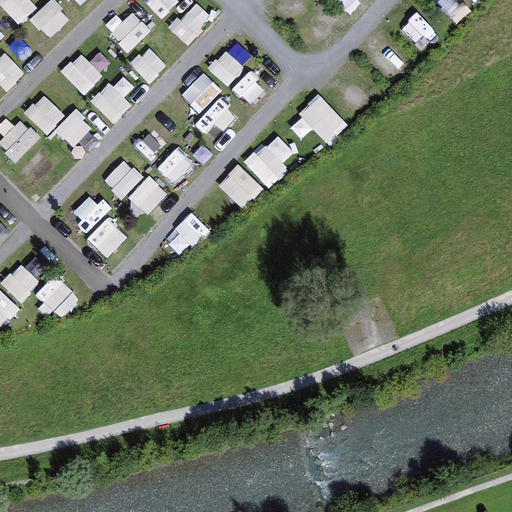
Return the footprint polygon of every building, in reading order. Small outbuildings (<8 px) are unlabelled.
[(11,0),(0,11),(0,13),(19,32),(36,15),(21,0),(11,0)] [(343,0),(337,7),(352,23),(375,0),(343,0)] [(46,46),(71,30),(57,8),(32,24),(46,46)] [(130,62),(152,40),(134,22),(112,44),(130,62)] [(227,93),(243,77),(226,60),(210,77),(227,93)] [(0,92),(7,100),(25,83),(5,61),(0,65),(0,92)] [(81,61),(61,81),(85,104),(105,84),(81,61)] [(253,77),(233,97),(249,114),(269,95),(253,77)] [(110,128),(140,100),(123,82),(92,110),(110,128)] [(205,82),(183,103),(200,121),(222,100),(205,82)] [(26,122),(49,144),(67,125),(44,103),(26,122)] [(322,105),(300,122),(326,155),(348,137),(322,105)] [(143,166),(180,132),(164,115),(127,149),(143,166)] [(75,118),(57,142),(78,158),(96,133),(75,118)] [(22,128),(0,151),(0,154),(19,173),(43,148),(22,128)] [(261,195),(299,174),(283,146),(246,167),(261,195)] [(128,165),(96,196),(114,214),(146,184),(128,165)] [(242,173),(214,197),(235,222),(263,198),(242,173)] [(156,229),(175,211),(152,187),(133,205),(156,229)] [(80,210),(69,229),(86,239),(97,220),(80,210)] [(0,232),(9,224),(0,212),(0,232)] [(102,236),(88,256),(105,268),(119,248),(102,236)] [(2,298),(27,310),(39,285),(14,273),(2,298)] [(53,287),(39,304),(56,318),(70,302),(53,287)] [(0,337),(21,318),(0,296),(0,337)] [(344,310),(350,326),(372,318),(365,302),(344,310)]
